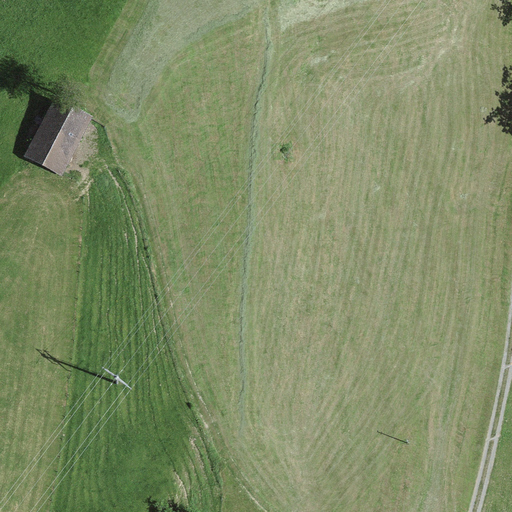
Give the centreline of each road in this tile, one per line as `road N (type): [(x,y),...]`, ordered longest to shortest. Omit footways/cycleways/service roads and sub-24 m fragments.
road 1 (track): [(101,150),(136,175),(177,354),(233,461),(274,511)]
road 2 (track): [(476,511),(511,364)]
